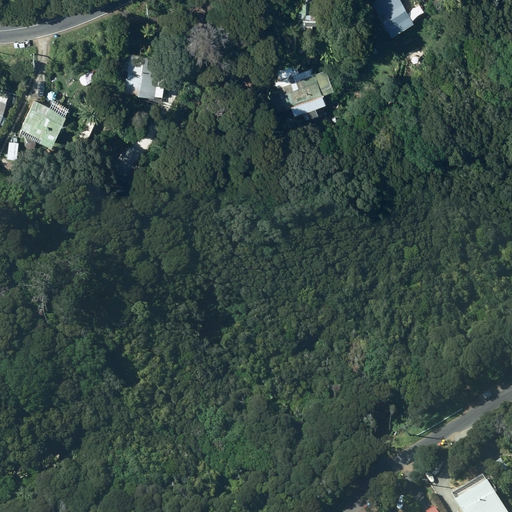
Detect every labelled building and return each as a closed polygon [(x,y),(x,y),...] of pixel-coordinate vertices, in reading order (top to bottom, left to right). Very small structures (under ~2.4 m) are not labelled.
[(301,25),(313,25),(313,21),(316,21),(317,11),(322,4),(319,0),(297,0),(298,11),(297,11),(296,20),(301,20),(301,25)] [(373,0),(392,31),(414,17),(403,0),(373,0)] [(288,46),(303,42),(301,33),(285,36),(288,46)] [(125,84),(155,90),(155,88),(163,90),(166,73),(158,71),(159,70),(156,69),(159,55),(131,49),(130,51),(126,50),(121,75),(127,76),(125,84)] [(242,61),(248,54),(245,51),(239,58),(242,61)] [(316,99),(327,95),(324,87),(334,84),(328,66),(306,73),(301,59),(284,65),(281,58),(271,62),(279,84),(269,88),(275,106),(292,100),(294,107),(304,103),(306,111),(319,106),(316,99)] [(10,90),(0,86),(0,118),(0,119),(10,90)] [(254,94),(247,99),(250,103),(257,99),(254,94)] [(50,103),(34,96),(18,129),(22,131),(25,127),(52,140),(66,110),(65,110),(69,103),(61,99),(61,101),(53,97),(50,103)] [(87,141),(96,121),(88,117),(78,137),(87,141)] [(9,138),(7,155),(17,156),(19,139),(9,138)] [(30,151),(23,149),(22,156),(29,158),(30,151)] [(131,187),(89,192),(91,209),(133,204),(131,187)] [(510,511),(488,477),(455,497),(463,511),(510,511)]
